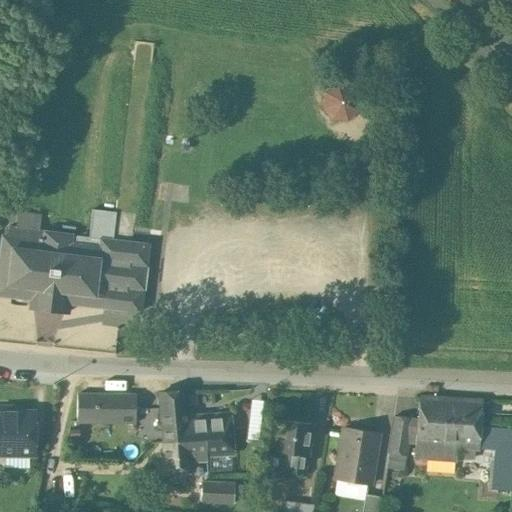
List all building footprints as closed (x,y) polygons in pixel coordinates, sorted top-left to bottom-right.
[(116,212),(113,241),(132,243),(133,233),(132,233),(153,43),(135,41),(116,212)] [(350,87),(337,85),(327,93),(325,107),(334,117),(347,119),(357,110),(359,97),(350,87)] [(70,235),(46,232),(46,231),(9,227),(7,237),(2,236),(0,255),(0,295),(30,299),(29,309),(68,313),(69,303),(140,312),(148,245),(132,243),(113,241),(116,212),(92,209),(89,238),(70,236),(70,235)] [(184,391),(159,393),(163,442),(164,442),(164,443),(205,440),(206,455),(232,454),(229,414),(186,417),(185,411),(184,391)] [(135,394),(77,394),(77,421),(135,422),(135,394)] [(482,400),(420,396),(418,419),(415,443),(414,458),(427,459),(428,445),(462,447),(462,455),(464,458),(472,458),(475,456),(475,448),(479,448),(482,400)] [(250,399),(249,437),(260,437),(261,399),(250,399)] [(33,413),(0,412),(0,454),(33,454),(33,413)] [(411,418),(394,416),(388,453),(405,455),(407,443),(411,418)] [(418,419),(411,418),(407,443),(415,443),(418,419)] [(311,424),(279,420),(275,451),(289,453),(287,473),(303,475),(306,455),(307,455),(311,424)] [(378,433),(343,428),(335,479),(370,485),(378,433)] [(205,440),(164,443),(167,474),(189,472),(188,462),(206,461),(206,455),(205,440)] [(405,455),(388,453),(385,467),(386,467),(386,468),(403,470),(405,455)] [(234,483),(202,482),(200,502),(233,503),(234,483)] [(378,511),(381,497),(364,494),(361,511),(378,511)] [(312,511),(313,505),(285,501),(283,511),(312,511)]
